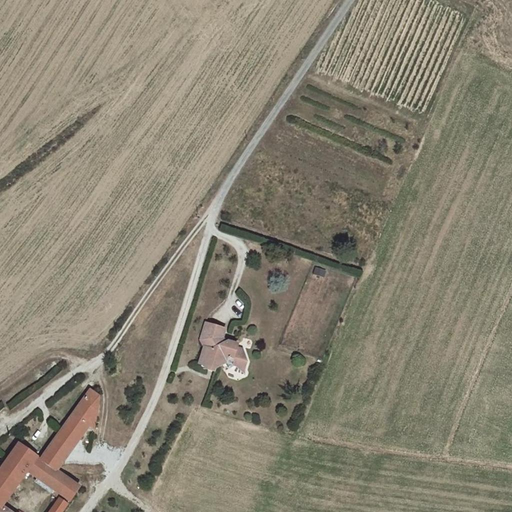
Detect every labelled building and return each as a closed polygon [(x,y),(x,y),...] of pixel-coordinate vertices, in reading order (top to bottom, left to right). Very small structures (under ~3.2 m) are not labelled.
[(233,366),(235,366),(237,367),(244,369),(245,369),(247,362),(243,350),(237,348),(238,345),(227,341),(225,343),(223,338),(225,329),(206,323),(201,340),(205,347),(199,364),(204,366),(215,369),(225,364),(226,363),(228,360),(231,358),(235,360),(233,366)] [(226,363),(225,364),(228,369),(235,366),(233,366),(235,360),(231,358),(228,360),(226,363)] [(90,390),(72,416),(89,427),(94,430),(99,397),(90,390)] [(57,472),(89,427),(72,416),(41,460),(57,472)] [(19,444),(0,470),(0,511),(8,511),(2,507),(29,469),(63,494),(60,499),(59,499),(49,511),(62,511),(80,488),(57,472),(41,460),(36,457),(19,444)]
